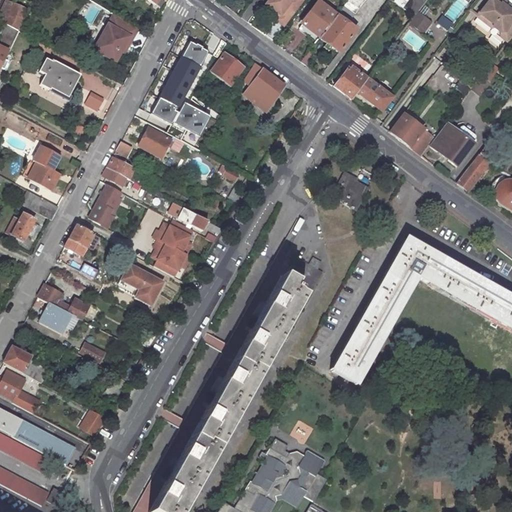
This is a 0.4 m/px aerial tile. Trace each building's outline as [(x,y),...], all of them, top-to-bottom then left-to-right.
[(271,9),(277,14),(276,16),(274,18),(282,25),(301,0),(266,0),(263,3),(271,9)] [(335,13),(317,0),(314,0),(308,9),(309,10),(301,22),(317,36),(328,21),(334,14),(335,13)] [(348,19),(362,0),(344,0),(336,10),(348,19)] [(391,0),(412,15),(417,8),(422,0),(391,0)] [(490,23),(497,29),(499,28),(500,34),(506,38),(511,30),(511,3),(509,8),(500,1),(498,0),(497,2),(495,0),(484,0),(474,13),(489,25),(490,23)] [(11,4),(3,1),(0,6),(8,10),(11,4)] [(14,29),(23,10),(12,5),(11,4),(8,10),(2,22),(2,23),(14,29)] [(408,20),(423,30),(431,18),(417,8),(412,15),(408,20)] [(129,38),(135,29),(110,14),(90,49),(112,62),(118,51),(127,37),(129,38)] [(354,30),(334,14),(328,21),(317,36),(337,52),(354,30)] [(2,23),(0,26),(0,70),(1,71),(5,62),(0,59),(4,51),(6,52),(16,30),(14,29),(2,23)] [(118,51),(121,53),(129,38),(127,37),(118,51)] [(145,107),(150,109),(160,93),(177,103),(175,107),(178,108),(183,99),(209,51),(185,38),(145,107)] [(306,66),(314,56),(307,50),(299,61),(306,66)] [(240,68),(222,55),(209,73),(227,86),(240,68)] [(48,64),(41,60),(35,72),(41,75),(36,85),(46,90),(47,88),(65,98),(76,76),(50,61),(48,64)] [(266,112),(285,86),(260,68),(254,64),(244,77),(251,82),(241,94),(266,112)] [(347,68),(333,86),(349,99),(366,77),(351,66),(348,69),(347,68)] [(480,72),(470,86),(477,92),(487,78),(480,72)] [(366,100),(380,110),(390,95),(366,77),(349,99),(361,107),(366,100)] [(83,104),(97,111),(103,98),(89,91),(83,104)] [(150,109),(172,121),(178,108),(175,107),(177,103),(160,93),(150,109)] [(209,113),(183,99),(178,108),(172,121),(198,135),(209,113)] [(388,132),(418,156),(428,141),(433,135),(403,113),(388,132)] [(457,162),(473,141),(470,138),(456,128),(445,120),(433,135),(428,141),(435,147),(439,142),(450,151),(447,155),(457,162)] [(456,128),(470,138),(473,134),(459,124),(456,128)] [(161,136),(145,128),(135,146),(157,158),(163,146),(167,148),(171,139),(162,134),(161,136)] [(450,151),(439,142),(435,147),(447,155),(450,151)] [(115,152),(125,156),(129,148),(119,143),(115,152)] [(482,143),(453,182),(464,191),(487,159),(485,157),(491,149),(482,143)] [(49,172),(56,158),(37,148),(29,163),(33,165),(29,173),(33,175),(29,183),(48,193),(53,183),(50,181),(53,175),(49,172)] [(132,170),(109,158),(104,167),(124,178),(127,179),(132,170)] [(100,175),(119,186),(124,178),(104,167),(100,175)] [(235,181),(237,174),(224,170),(222,178),(235,181)] [(356,178),(344,171),(331,193),(343,201),(342,203),(354,210),(367,187),(355,180),(356,178)] [(29,173),(25,181),(29,183),(33,175),(29,173)] [(511,186),(503,181),(492,198),(511,210),(511,186)] [(104,184),(85,219),(100,229),(111,209),(107,207),(116,191),(104,184)] [(241,194),(231,189),(225,198),(235,204),(241,194)] [(20,205),(48,220),(55,207),(27,192),(20,205)] [(199,218),(180,208),(176,218),(199,230),(202,226),(205,222),(199,218)] [(17,218),(8,236),(20,242),(31,221),(19,215),(17,218)] [(8,236),(17,218),(14,217),(5,234),(8,236)] [(184,242),(190,231),(170,220),(167,227),(163,225),(159,233),(157,232),(154,230),(150,237),(154,240),(150,247),(153,249),(155,250),(151,258),(154,260),(150,267),(170,278),(177,265),(181,268),(187,257),(183,255),(188,244),(184,242)] [(220,230),(205,222),(202,226),(207,229),(202,237),(213,242),(220,230)] [(73,225),(61,248),(78,257),(83,247),(84,247),(90,235),(73,225)] [(96,238),(90,235),(84,247),(90,250),(96,238)] [(511,301),(404,241),(331,372),(355,386),(415,279),(511,333),(511,301)] [(280,261),(273,257),(223,348),(181,424),(136,504),(143,508),(148,511),(147,511),(180,511),(299,298),(305,302),(321,272),(313,268),(317,261),(309,256),(304,263),(294,257),(283,277),(280,275),(286,264),(280,261)] [(75,271),(87,277),(88,278),(92,270),(78,263),(75,270),(75,271)] [(159,284),(126,266),(121,275),(128,279),(124,286),(135,291),(132,298),(131,299),(147,307),(159,284)] [(121,275),(114,288),(132,298),(135,291),(124,286),(128,279),(121,275)] [(58,297),(40,287),(35,297),(68,314),(78,320),(85,307),(78,303),(76,306),(70,302),(66,310),(55,304),(58,297)] [(58,333),(68,314),(35,297),(34,298),(43,302),(43,304),(35,321),(58,333)] [(51,342),(33,332),(29,340),(47,349),(51,342)] [(150,333),(142,346),(147,349),(155,336),(150,333)] [(99,364),(105,351),(83,341),(77,354),(99,364)] [(0,361),(20,373),(23,369),(28,357),(9,347),(0,361)] [(135,369),(143,356),(138,353),(130,366),(135,369)] [(41,378),(23,369),(20,373),(25,377),(38,384),(41,378)] [(26,380),(6,370),(0,380),(0,395),(11,402),(11,403),(33,414),(40,401),(20,391),(26,380)] [(117,377),(109,390),(119,395),(127,382),(117,377)] [(75,448),(0,408),(0,431),(66,466),(75,448)] [(78,428),(93,438),(105,420),(89,410),(78,428)] [(46,460),(0,435),(0,451),(40,472),(46,460)] [(287,446),(274,439),(265,455),(261,452),(258,457),(264,460),(251,482),(249,481),(233,508),(223,502),(218,511),(321,511),(310,505),(305,511),(270,511),(276,501),(282,500),(296,508),(302,497),(312,503),(325,480),(316,474),(324,461),(307,450),(304,456),(296,452),(288,454),(284,451),(287,446)] [(45,494),(0,469),(0,486),(39,506),(45,494)] [(59,491),(53,488),(46,501),(52,504),(59,491)]
